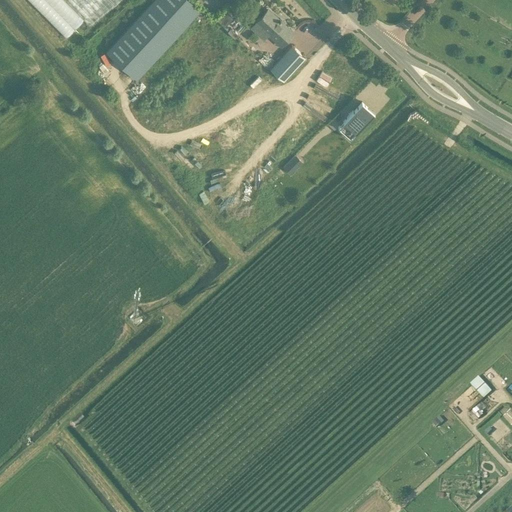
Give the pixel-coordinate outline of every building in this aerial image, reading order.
[(91,27),(118,0),(27,0),(65,37),(84,19),(91,27)] [(152,0),(105,51),(136,80),(200,9),(190,0),(152,0)] [(281,46),(293,32),(268,9),(255,23),(281,46)] [(222,24),(227,18),(228,19),(230,17),(224,11),(216,19),(222,24)] [(291,45),(270,69),(283,81),(305,57),(291,45)] [(373,111),(361,101),(353,111),(353,110),(343,121),(355,132),(365,121),(364,121),(373,111)] [(193,147),(186,154),(177,145),(170,151),(190,173),(195,169),(194,167),(203,158),(193,147)] [(482,399),(491,391),(477,376),(469,384),(482,399)] [(83,418),(79,414),(79,413),(70,421),(70,422),(74,426),(83,418)]
